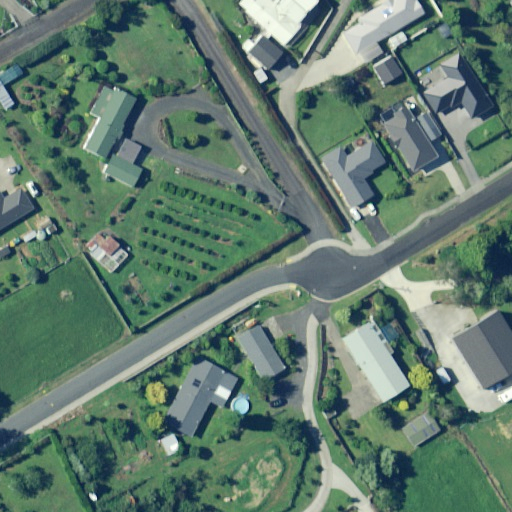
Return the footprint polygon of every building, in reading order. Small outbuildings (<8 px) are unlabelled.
[(239,0),(234,6),(260,29),(249,42),(247,39),(238,48),(263,70),(279,52),(265,39),(267,36),(272,40),(279,46),(304,18),(300,14),(310,2),(308,0),(253,0),(252,2),(249,0),(239,0)] [(386,0),(353,19),(357,25),(340,35),(358,65),(378,54),(372,43),(421,14),(413,0),(386,0)] [(401,33),(385,41),(389,49),(405,41),(401,33)] [(398,74),(386,57),(368,68),(380,86),(398,74)] [(0,85),(9,81),(4,72),(0,73),(0,85)] [(129,101),(101,87),(87,114),(96,118),(80,149),(100,159),(129,101)] [(433,157),(403,109),(378,125),(408,172),(433,157)] [(135,148),(121,141),(114,154),(128,161),(135,148)] [(382,165),(369,143),(343,159),(337,149),(318,160),(348,210),(369,197),(359,179),(382,165)] [(136,170),(108,156),(99,173),(128,188),(136,170)] [(0,227),(31,209),(19,189),(0,200),(0,227)] [(125,256),(114,246),(103,258),(114,268),(125,256)] [(113,268),(93,249),(87,255),(107,274),(113,268)] [(511,369),(511,344),(492,313),(447,341),(478,390),(511,369)] [(384,345),(369,321),(338,340),(377,403),(404,387),(380,347),(384,345)] [(280,370),(255,328),(235,340),(260,382),(280,370)] [(224,376),(194,360),(160,423),(187,438),(206,402),(219,409),(228,393),(218,387),(224,376)] [(432,434),(421,415),(399,429),(410,447),(432,434)] [(177,450),(169,436),(157,442),(165,456),(177,450)]
